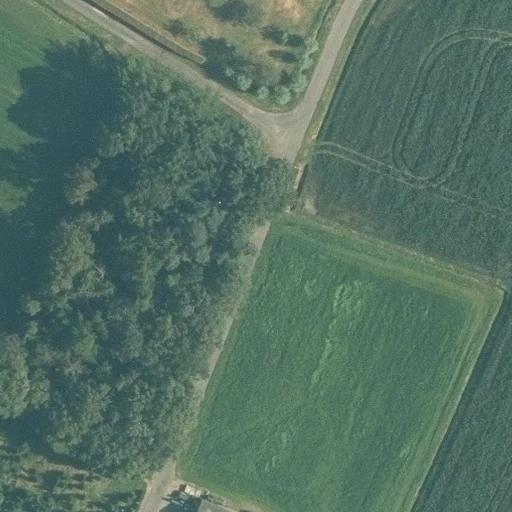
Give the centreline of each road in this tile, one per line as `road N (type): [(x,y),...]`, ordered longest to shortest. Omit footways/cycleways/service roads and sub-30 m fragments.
road 1 (unclassified): [(152,511),(291,128),(351,0)]
road 2 (unknown): [(66,0),(291,128)]
